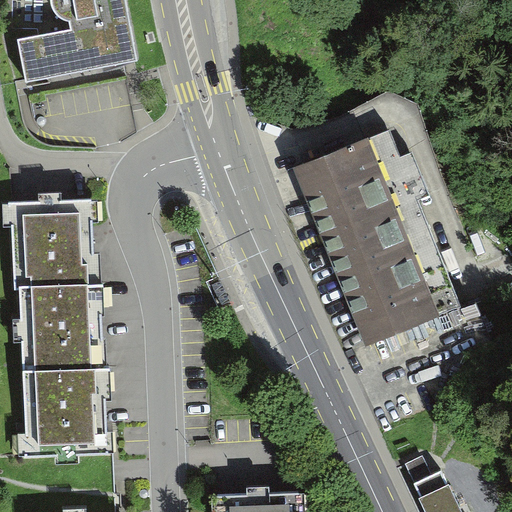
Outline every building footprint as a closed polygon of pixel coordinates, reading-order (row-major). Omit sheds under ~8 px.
[(50,0),(50,4),(56,14),(62,19),(70,21),(72,28),(19,38),(26,81),(129,61),(138,59),(126,0),(50,0)] [(364,347),(456,310),(414,205),(426,201),(408,154),(395,160),(384,132),(292,169),(364,347)] [(28,206),(0,207),(0,235),(5,235),(8,297),(18,297),(19,326),(8,326),(9,351),(21,351),(25,443),(17,444),(19,469),(49,467),(50,481),(82,479),(81,470),(118,468),(116,435),(107,435),(106,416),(117,416),(114,364),(108,365),(101,255),(93,256),(91,234),(101,234),(100,198),(66,199),(66,192),(28,194),(28,206)] [(230,302),(221,282),(212,286),(222,306),(230,302)] [(405,463),(426,511),(461,511),(442,470),(432,475),(423,455),(405,463)] [(298,511),(297,494),(211,497),(212,511),(298,511)]
